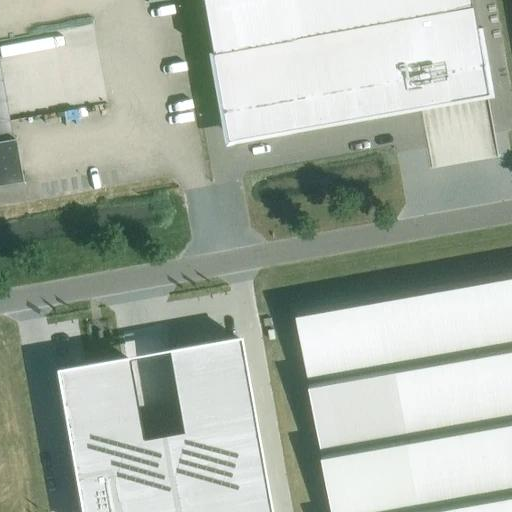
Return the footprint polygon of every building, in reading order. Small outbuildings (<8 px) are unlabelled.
[(0,0),(0,185),(23,182),(15,139),(0,141),(0,4),(22,0),(0,0)] [(202,0),(225,131),(244,127),(246,137),(409,109),(404,81),(488,67),(476,0),(202,0)] [(511,511),(511,274),(298,312),(333,511),(511,511)] [(182,432),(162,436),(175,511),(269,511),(239,338),(167,351),(182,432)] [(175,511),(162,436),(142,439),(127,358),(56,371),(80,511),(175,511)]
